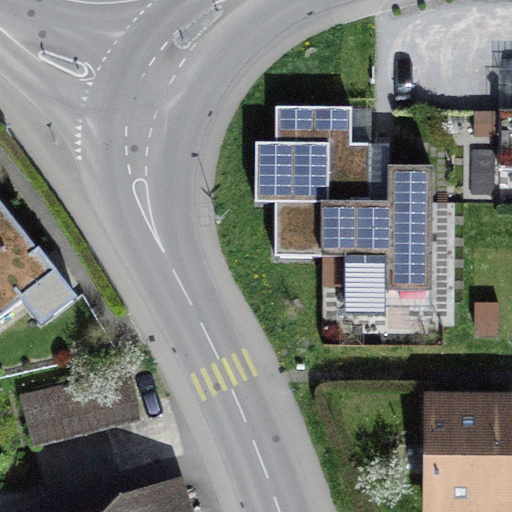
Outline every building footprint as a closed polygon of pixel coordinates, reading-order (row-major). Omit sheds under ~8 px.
[(511,115),(502,116),(501,174),(511,174),(511,115)] [(380,211),(366,211),(367,156),(347,156),(348,133),(348,121),(280,119),(280,154),(258,153),(257,214),(277,214),(276,259),(350,260),(349,302),(395,302),(436,303),(438,181),(392,180),(392,211),(380,211)] [(49,263),(0,199),(0,344),(1,345),(71,291),(49,263)] [(105,379),(17,402),(28,447),(116,424),(105,379)] [(511,511),(511,407),(435,408),(434,511),(511,511)] [(153,511),(149,498),(107,511),(153,511)]
